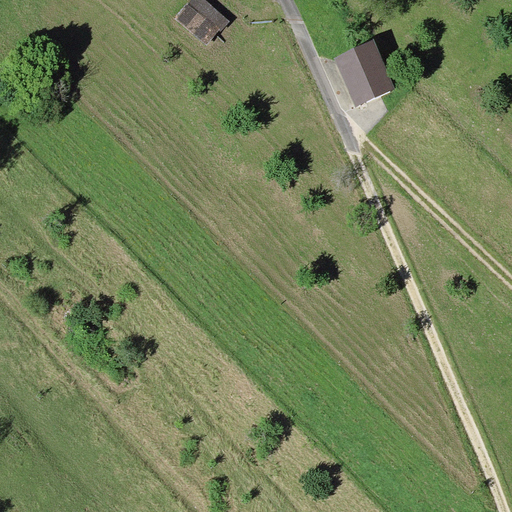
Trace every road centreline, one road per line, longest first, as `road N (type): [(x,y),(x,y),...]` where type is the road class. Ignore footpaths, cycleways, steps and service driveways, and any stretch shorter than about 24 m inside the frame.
road 1 (track): [(510,511),(347,128),(511,281)]
road 2 (track): [(198,511),(0,287)]
road 3 (residential): [(283,0),(347,128)]
